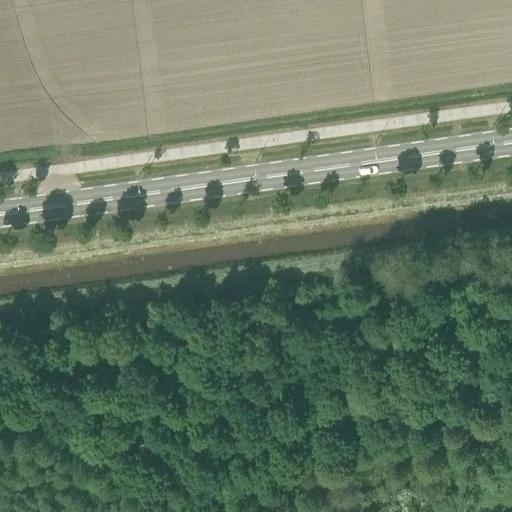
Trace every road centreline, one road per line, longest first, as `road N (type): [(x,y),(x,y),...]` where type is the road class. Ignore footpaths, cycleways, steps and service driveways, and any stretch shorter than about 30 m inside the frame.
road 1 (primary): [(0,214),(511,143)]
road 2 (track): [(511,428),(330,477),(249,511)]
